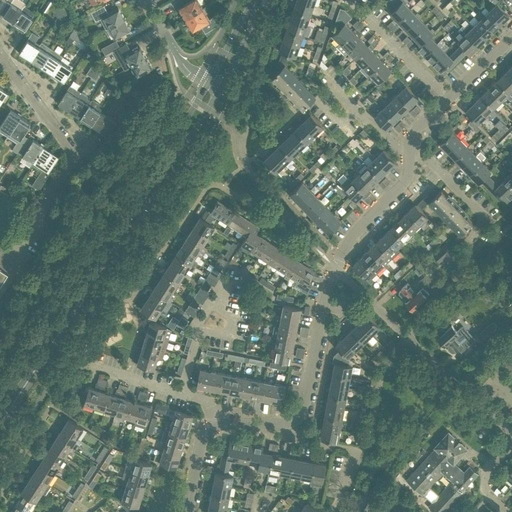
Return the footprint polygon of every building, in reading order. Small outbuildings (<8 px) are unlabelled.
[(0,0),(0,14),(2,16),(11,3),(12,0),(0,0)] [(26,3),(21,0),(12,0),(11,3),(2,16),(13,23),(22,10),(24,6),(26,3)] [(48,0),(42,10),(47,13),(54,1),(52,0),(48,0)] [(186,19),(203,9),(197,0),(191,0),(179,7),(180,9),(180,11),(181,13),(183,13),(186,19)] [(310,15),(313,5),(297,0),(296,0),(293,10),(310,15)] [(398,21),(411,9),(403,1),(404,0),(388,0),(385,1),(387,6),(387,7),(392,12),(390,13),(398,21)] [(509,16),(495,1),(492,4),(494,6),(489,11),(501,24),(509,16)] [(22,10),(13,23),(24,30),(33,17),(32,17),(35,13),(24,6),(22,10)] [(58,18),(63,9),(59,6),(53,15),(58,18)] [(90,12),(86,15),(89,20),(94,18),(96,22),(100,20),(105,29),(124,20),(124,17),(122,14),(120,13),(118,9),(116,10),(109,14),(105,7),(104,6),(97,10),(91,13),(90,12)] [(340,43),(353,31),(345,23),(352,17),(345,10),(340,8),(334,26),(338,30),(332,35),(340,43)] [(63,9),(58,18),(63,21),(68,12),(63,9)] [(209,20),(203,9),(186,19),(189,24),(189,26),(190,28),(191,28),(193,30),(201,25),(205,33),(218,26),(213,17),(209,20)] [(405,29),(418,17),(411,9),(398,21),(405,29)] [(306,26),(310,15),(293,10),(290,20),(306,26)] [(489,11),(485,15),(481,11),(477,15),(479,16),(493,31),(501,24),(489,11)] [(485,39),(493,31),(479,16),(476,19),(478,21),(473,26),(485,39)] [(413,37),(426,24),(418,17),(405,29),(413,37)] [(124,20),(105,29),(106,30),(108,28),(114,39),(129,30),(127,26),(128,24),(126,21),(124,20)] [(303,36),(306,26),(290,20),(286,30),(303,36)] [(473,26),(469,22),(464,27),(462,25),(460,28),(464,32),(478,46),(485,39),(473,26)] [(430,36),(433,32),(426,24),(413,37),(420,45),(430,36)] [(74,40),(80,32),(75,29),(70,37),(74,40)] [(299,46),(303,36),(286,30),(283,40),(299,46)] [(348,51),(360,39),(353,31),(340,43),(336,46),(344,54),(348,51)] [(80,32),(74,40),(79,43),(84,35),(80,32)] [(470,54),(478,46),(464,32),(461,34),(463,36),(457,41),(461,45),(467,52),(470,54)] [(30,60),(39,46),(40,45),(35,42),(39,37),(33,33),(28,39),(19,53),(30,60)] [(437,43),(430,36),(420,45),(417,48),(425,56),(437,43)] [(348,51),(355,59),(368,47),(360,39),(348,51)] [(363,66),(375,54),(371,50),(379,42),(375,39),(371,44),(368,47),(355,59),(363,66)] [(295,56),(299,46),(283,40),(279,51),(295,56)] [(101,57),(113,50),(120,47),(116,41),(101,49),(102,51),(99,52),(101,57)] [(52,49),(41,42),(40,45),(39,46),(30,60),(41,67),(50,54),(49,53),(52,49)] [(120,47),(113,50),(114,52),(124,70),(131,66),(145,58),(146,55),(144,51),(141,51),(140,48),(132,52),(127,43),(120,47)] [(432,63),(445,51),(437,43),(425,56),(432,63)] [(447,71),(467,52),(461,45),(450,56),(445,51),(432,63),(440,71),(444,68),(447,71)] [(52,74),(61,61),(63,57),(52,49),(49,53),(50,54),(41,67),(52,74)] [(386,59),(391,55),(387,51),(382,56),(386,59)] [(363,66),(360,69),(368,77),(371,74),(383,62),(376,55),(375,54),(363,66)] [(279,70),(285,64),(287,58),(281,56),(277,68),(279,70)] [(63,81),(72,68),(67,65),(70,61),(63,57),(61,61),(52,74),(63,81)] [(145,58),(131,66),(137,76),(131,79),(134,83),(139,80),(137,76),(145,72),(151,68),(149,65),(150,62),(148,58),(145,58)] [(383,62),(371,74),(378,82),(376,83),(377,84),(391,70),(383,62)] [(288,93),(300,81),(285,65),(285,64),(279,70),(272,77),(288,93)] [(86,74),(91,77),(97,69),(92,66),(86,74)] [(346,67),(342,72),(345,76),(350,71),(346,67)] [(97,69),(91,77),(95,80),(101,71),(97,69)] [(509,93),(511,90),(511,80),(505,73),(497,81),(509,93)] [(300,81),(288,93),(303,108),(316,96),(300,81)] [(501,101),(509,93),(497,81),(489,88),(501,101)] [(69,111),(81,92),(70,85),(58,104),(69,111)] [(109,98),(115,89),(110,86),(104,94),(109,98)] [(125,101),(135,108),(145,94),(135,86),(125,101)] [(398,94),(410,106),(418,98),(406,86),(398,94)] [(494,108),(501,101),(489,88),(481,96),(494,108)] [(80,118),(90,103),(86,100),(88,97),(81,92),(69,111),(80,118)] [(402,114),(410,106),(398,94),(390,101),(402,114)] [(486,116),(494,108),(481,96),(474,103),(486,116)] [(91,125),(102,109),(98,107),(100,104),(92,99),(90,103),(80,118),(91,125)] [(395,121),(402,114),(390,101),(382,109),(395,121)] [(478,124),(486,116),(474,103),(466,111),(478,124)] [(114,113),(119,117),(125,108),(119,105),(114,113)] [(5,108),(0,114),(0,130),(7,136),(10,131),(11,131),(21,116),(10,109),(9,111),(5,108)] [(102,109),(91,125),(107,135),(116,122),(111,118),(112,117),(107,114),(106,116),(100,112),(102,109)] [(386,129),(395,121),(382,109),(374,117),(386,129)] [(461,122),(466,117),(462,113),(457,117),(461,122)] [(303,122),(315,135),(323,127),(311,114),(303,122)] [(23,135),(31,123),(21,116),(11,131),(10,131),(7,136),(17,142),(13,150),(18,153),(28,138),(23,135)] [(307,142),(315,135),(303,122),(295,130),(307,142)] [(300,150),(307,142),(295,130),(287,137),(300,150)] [(448,152),(460,139),(452,131),(440,144),(448,152)] [(292,157),(300,150),(287,137),(280,145),(292,157)] [(33,161),(34,162),(44,147),(33,140),(33,141),(28,138),(18,153),(23,156),(20,160),(30,167),(33,161)] [(455,159),(468,147),(460,139),(448,152),(455,159)] [(284,165),(292,157),(280,145),(272,152),(284,165)] [(37,189),(53,165),(59,156),(44,147),(34,162),(40,166),(38,168),(42,171),(32,185),(37,189)] [(463,167),(475,155),(468,147),(455,159),(463,167)] [(387,170),(395,162),(383,150),(375,158),(387,170)] [(276,173),(284,165),(272,152),(264,160),(276,173)] [(470,175),(483,163),(475,155),(463,167),(470,175)] [(380,177),(387,170),(375,158),(367,165),(380,177)] [(486,174),(487,175),(491,171),(483,163),(470,175),(478,183),(480,181),(486,174)] [(372,185),(380,177),(367,165),(360,173),(372,185)] [(364,192),(372,185),(360,173),(352,180),(364,192)] [(511,190),(511,174),(511,173),(503,181),(511,190)] [(498,186),(487,175),(486,174),(480,181),(500,200),(503,197),(507,201),(511,196),(511,190),(503,181),(498,186)] [(352,180),(348,177),(340,184),(356,200),(364,192),(352,180)] [(298,202),(310,190),(302,181),(290,194),(298,202)] [(305,209),(318,197),(310,190),(298,202),(305,209)] [(472,222),(441,191),(432,200),(427,195),(419,203),(423,208),(429,202),(460,234),(455,239),(460,243),(469,234),(465,229),(472,222)] [(313,217),(326,205),(318,197),(305,209),(313,217)] [(218,201),(205,221),(208,222),(210,224),(216,215),(229,224),(236,213),(218,201)] [(415,204),(407,212),(420,225),(425,220),(427,222),(430,219),(415,204)] [(320,225),(333,213),(326,205),(313,217),(320,225)] [(402,217),(400,220),(413,234),(416,232),(415,230),(420,225),(407,212),(402,217)] [(247,235),(254,224),(236,213),(229,224),(247,235)] [(333,213),(320,225),(328,233),(341,221),(333,213)] [(200,217),(194,226),(209,236),(215,227),(210,224),(208,222),(205,221),(200,217)] [(400,220),(392,227),(404,240),(407,242),(414,235),(413,234),(400,220)] [(259,228),(254,224),(247,235),(241,243),(251,250),(261,235),(256,232),(259,228)] [(203,245),(209,236),(194,226),(188,236),(203,245)] [(399,245),(404,240),(392,227),(384,235),(399,250),(401,247),(399,245)] [(260,255),(269,241),(261,235),(251,250),(260,255)] [(392,258),(400,251),(398,250),(399,250),(384,235),(376,242),(389,255),(392,258)] [(188,236),(182,245),(197,254),(202,257),(208,248),(203,245),(188,236)] [(269,261),(279,247),(269,241),(260,255),(269,261)] [(229,249),(233,251),(237,245),(233,242),(229,249)] [(369,249),(369,250),(383,265),(384,266),(386,268),(389,265),(387,263),(392,258),(389,255),(376,242),(369,249)] [(447,242),(434,254),(439,261),(444,256),(454,268),(463,260),(447,242)] [(195,266),(197,262),(194,259),(197,254),(182,245),(177,254),(191,263),(195,266)] [(278,267),(288,252),(279,247),(269,261),(278,267)] [(229,258),(233,251),(229,249),(225,256),(229,258)] [(367,251),(361,257),(373,270),(377,273),(384,266),(383,265),(369,250),(367,251)] [(287,273),(297,258),(288,252),(278,267),(287,273)] [(193,271),(196,267),(195,266),(191,263),(177,254),(171,263),(185,272),(188,268),(193,271)] [(220,257),(214,265),(215,266),(221,270),(227,261),(220,257)] [(353,265),(367,280),(370,283),(374,280),(372,278),(377,273),(373,270),(361,257),(353,265)] [(237,267),(239,263),(232,258),(230,262),(237,267)] [(296,279),(306,264),(297,258),(287,273),(284,277),(288,280),(291,275),(296,279)] [(179,281),(185,272),(171,263),(165,272),(179,281)] [(315,270),(306,264),(296,279),(294,283),(303,289),(302,290),(307,293),(310,288),(306,285),(315,270)] [(248,274),(250,270),(244,265),(241,270),(248,274)] [(219,274),(221,270),(215,266),(212,270),(218,274),(219,274)] [(0,287),(8,274),(3,270),(0,268),(0,287)] [(210,272),(209,274),(218,280),(221,276),(218,274),(212,270),(212,269),(210,272)] [(250,270),(248,274),(255,278),(257,274),(250,270)] [(174,290),(179,281),(165,272),(159,281),(174,290)] [(399,291),(399,293),(404,299),(406,297),(408,300),(406,301),(412,308),(426,296),(428,295),(429,293),(425,288),(430,283),(424,276),(412,288),(408,283),(401,289),(399,291)] [(200,277),(198,280),(203,283),(209,288),(212,284),(205,280),(200,277)] [(266,286),(269,281),(262,277),(259,281),(266,286)] [(170,302),(173,297),(170,295),(174,290),(159,281),(153,290),(168,300),(167,300),(170,302)] [(266,286),(273,290),(276,286),(269,281),(266,286)] [(203,284),(201,288),(207,292),(210,288),(203,284)] [(162,309),(167,300),(168,300),(153,290),(147,299),(162,309)] [(193,298),(194,299),(200,303),(202,304),(203,304),(206,298),(197,292),(193,298)] [(141,309),(156,318),(162,309),(147,299),(141,309)] [(192,302),(189,306),(196,310),(198,306),(192,302)] [(282,316),(299,319),(301,308),(284,305),(282,316)] [(360,322),(372,334),(379,327),(368,314),(360,322)] [(180,320),(186,325),(189,321),(182,316),(180,320)] [(297,330),(299,319),(282,316),(280,326),(279,327),(297,330)] [(177,325),(184,329),(186,325),(180,320),(177,325)] [(479,334),(485,341),(500,328),(493,321),(479,334)] [(168,339),(171,330),(167,327),(150,322),(147,333),(168,339)] [(364,342),(372,334),(360,322),(352,329),(364,342)] [(294,341),(297,330),(279,327),(280,326),(274,325),(272,336),(277,337),(277,338),(294,341)] [(457,331),(451,325),(444,331),(443,329),(440,329),(437,331),(437,334),(439,336),(438,337),(444,344),(446,343),(448,345),(448,348),(451,352),(453,352),(456,350),(459,353),(475,339),(469,333),(468,334),(461,327),(457,331)] [(356,350),(364,342),(352,329),(344,337),(356,350)] [(165,350),(168,339),(147,333),(144,343),(165,350)] [(348,357),(356,350),(344,337),(336,345),(340,349),(348,357)] [(292,351),(294,341),(277,338),(275,348),(292,351)] [(162,360),(165,350),(144,343),(140,353),(157,358),(162,360)] [(290,362),(292,351),(275,348),(273,359),(290,362)] [(350,359),(348,357),(340,349),(334,355),(332,362),(335,363),(333,374),(350,377),(352,366),(349,365),(350,359)] [(154,369),(157,358),(140,353),(137,364),(154,369)] [(208,388),(211,371),(200,369),(197,383),(196,386),(208,388)] [(218,390),(222,373),(211,371),(208,388),(218,390)] [(229,392),(232,375),(222,373),(218,390),(229,392)] [(348,388),(350,377),(333,374),(331,384),(348,388)] [(239,395),(243,378),(232,375),(229,392),(239,395)] [(95,407),(103,379),(99,378),(96,385),(95,389),(89,387),(87,393),(81,391),(78,402),(84,404),(95,407)] [(250,397),(253,380),(243,378),(239,395),(250,397)] [(105,388),(107,381),(107,380),(103,379),(95,407),(105,410),(110,394),(104,392),(105,388)] [(261,399),(264,382),(253,380),(250,397),(261,399)] [(271,401),(275,384),(264,382),(261,399),(271,401)] [(115,414),(124,386),(119,384),(116,395),(110,394),(105,410),(115,414)] [(275,384),(271,401),(282,403),(286,386),(275,384)] [(346,398),(348,388),(331,384),(329,395),(346,398)] [(126,417),(131,400),(124,398),(128,387),(124,386),(115,414),(114,418),(124,421),(125,417),(126,417)] [(344,409),(346,398),(329,395),(326,405),(344,409)] [(136,420),(141,403),(131,400),(126,417),(136,420)] [(145,428),(149,414),(151,407),(141,403),(136,420),(134,425),(145,428)] [(342,419),(344,409),(326,405),(324,416),(342,419)] [(173,421),(189,426),(193,415),(176,410),(173,421)] [(340,430),(342,419),(324,416),(322,427),(340,430)] [(62,429),(77,438),(83,429),(68,419),(62,429)] [(186,436),(189,426),(173,421),(169,431),(186,436)] [(338,441),(340,430),(322,427),(320,438),(338,441)] [(100,428),(98,433),(104,437),(107,431),(100,428)] [(71,447),(77,438),(62,429),(56,438),(71,447)] [(169,431),(164,429),(161,440),(166,441),(183,446),(186,436),(169,431)] [(429,505),(436,511),(442,511),(477,474),(469,466),(463,472),(453,463),(466,449),(448,433),(436,447),(436,448),(407,480),(423,495),(423,494),(431,502),(429,505)] [(65,456),(71,447),(56,438),(50,447),(65,456)] [(180,457),(183,446),(166,441),(163,452),(180,457)] [(224,445),(219,473),(228,474),(231,459),(238,460),(241,443),(230,441),(229,446),(224,445)] [(248,462),(251,445),(241,443),(238,460),(248,462)] [(262,452),(263,447),(251,445),(248,462),(259,464),(262,452)] [(100,453),(104,456),(109,449),(104,446),(100,453)] [(59,465),(65,456),(50,447),(45,456),(59,465)] [(176,467),(180,457),(163,452),(160,462),(176,467)] [(272,454),(262,452),(259,464),(258,469),(269,471),(272,454)] [(100,462),(104,456),(100,453),(96,460),(100,462)] [(109,463),(113,456),(109,454),(105,461),(109,463)] [(148,475),(151,464),(135,459),(136,456),(130,454),(126,468),(148,475)] [(279,473),(283,456),(272,454),(269,471),(268,475),(279,477),(279,473)] [(53,475),(59,465),(45,456),(39,465),(53,475)] [(290,475),(293,458),(283,456),(279,473),(290,475)] [(301,477),(304,460),(293,458),(290,475),(301,477)] [(311,479),(315,462),(304,460),(301,477),(311,479)] [(104,470),(109,463),(105,461),(101,468),(104,470)] [(321,486),(326,464),(315,462),(311,479),(310,484),(321,486)] [(88,471),(92,474),(97,467),(92,464),(88,471)] [(48,483),(53,475),(39,465),(33,474),(48,483)] [(145,485),(148,475),(126,468),(123,478),(128,480),(145,485)] [(88,481),(92,474),(88,471),(84,478),(88,481)] [(93,479),(97,482),(101,475),(98,472),(93,479)] [(214,483),(231,486),(233,475),(228,474),(219,473),(216,472),(214,483)] [(51,485),(48,483),(33,474),(27,483),(42,492),(45,494),(51,485)] [(92,488),(97,482),(93,479),(89,486),(92,488)] [(142,495),(145,485),(128,480),(125,490),(142,495)] [(76,489),(80,492),(85,485),(81,482),(76,489)] [(36,502),(42,492),(27,483),(21,492),(24,494),(34,501),(36,502)] [(229,497),(231,486),(214,483),(212,494),(229,497)] [(76,499),(80,492),(76,489),(72,496),(76,499)] [(142,495),(125,490),(122,501),(124,502),(122,505),(127,511),(128,511),(129,511),(131,511),(140,511),(142,507),(139,506),(142,495)] [(12,511),(26,511),(34,501),(24,494),(12,511)] [(227,507),(229,497),(212,494),(210,504),(227,507)] [(65,507),(69,510),(73,503),(69,500),(65,507)] [(301,511),(320,511),(307,502),(301,511)]
